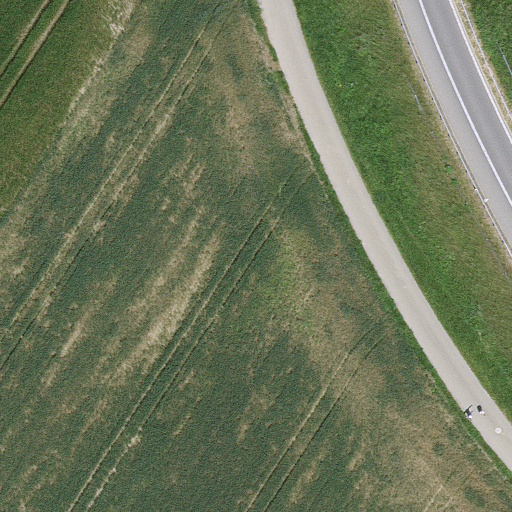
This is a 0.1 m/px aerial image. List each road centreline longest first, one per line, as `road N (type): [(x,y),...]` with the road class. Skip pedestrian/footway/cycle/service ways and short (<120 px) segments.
road 1 (track): [(271,0),(351,203),(412,312),(511,446)]
road 2 (motorway): [(438,0),(511,165)]
